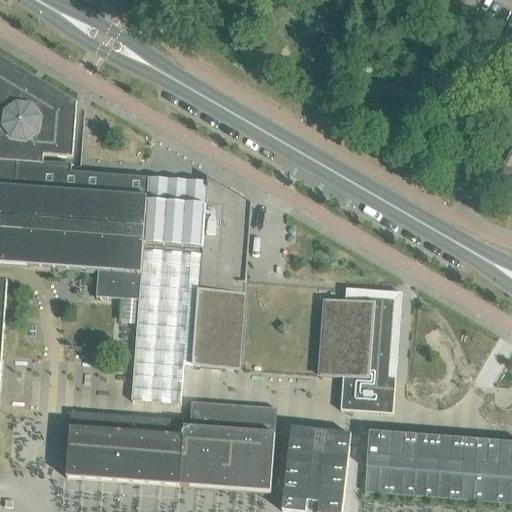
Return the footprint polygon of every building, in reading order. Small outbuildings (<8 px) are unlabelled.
[(137,303),(139,303),(131,402),(181,406),(184,368),(190,368),(239,372),(246,276),(251,205),(208,180),(207,185),(148,180),(80,175),(71,174),(71,167),(43,165),(44,158),(72,160),(75,115),(76,111),(76,105),(0,59),(0,376),(6,286),(0,285),(0,266),(98,273),(96,299),(134,302),(137,302),(137,303)] [(511,160),(499,184),(511,191),(511,160)] [(325,303),(320,377),(343,379),(341,412),(393,416),(397,363),(399,329),(391,329),(392,313),(400,313),(402,295),(346,291),(345,305),(325,303)] [(277,411),(191,404),(190,423),(186,422),(182,488),(270,495),(277,411)] [(182,488),(186,422),(172,421),(71,414),(66,480),(182,488)] [(291,429),(281,511),(305,511),(307,504),(319,505),(317,511),(342,511),(351,436),(291,429)] [(511,445),(369,434),(364,494),(511,505),(511,445)]
